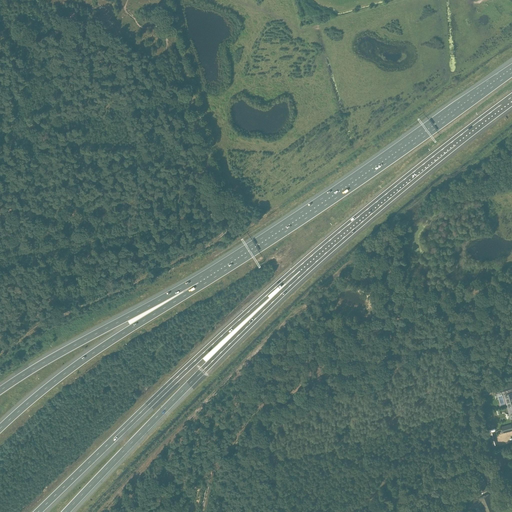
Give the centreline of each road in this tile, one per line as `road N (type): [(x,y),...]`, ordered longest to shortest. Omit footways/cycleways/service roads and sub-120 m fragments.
road 1 (motorway): [(511,72),(199,286)]
road 2 (motorway): [(39,511),(296,268)]
road 3 (motorway): [(66,511),(296,268)]
road 4 (motorway): [(296,268),(511,97)]
road 5 (motorway): [(199,286),(53,380),(0,427)]
road 6 (track): [(228,224),(163,0)]
road 7 (motorway): [(199,286),(54,356),(0,392)]
